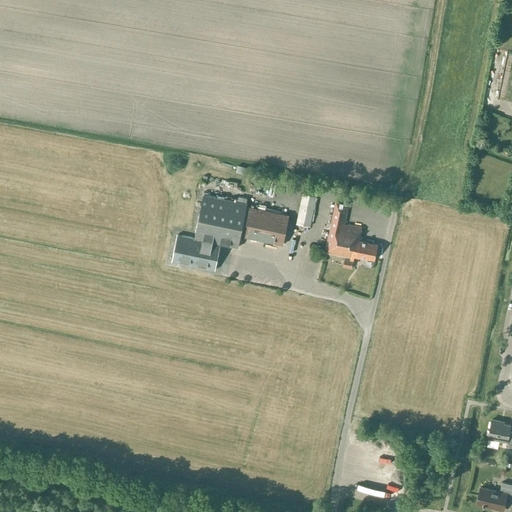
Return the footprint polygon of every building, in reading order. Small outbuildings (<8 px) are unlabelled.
[(248,188),(258,190),(260,180),(250,177),(248,188)] [(240,236),(282,244),(289,215),(246,206),(247,203),(203,194),(194,238),(177,234),(171,261),(215,270),(220,243),(238,247),(240,236)] [(310,226),(316,196),(302,194),(296,223),(310,226)] [(348,204),(335,201),(324,253),(349,258),(349,260),(344,259),(343,266),(351,268),(353,259),(354,259),(354,256),(365,259),(365,257),(375,259),(378,244),(361,241),(362,237),(360,237),(362,227),(344,223),(348,204)] [(305,262),(314,263),(314,253),(306,252),(305,262)] [(511,432),(509,432),(510,425),(500,423),(500,421),(491,419),(488,438),(506,441),(505,445),(511,446),(511,432)] [(374,478),(370,491),(382,494),(386,481),(374,478)] [(476,504),(503,510),(506,498),(511,499),(511,484),(502,482),(500,492),(480,487),(476,504)]
